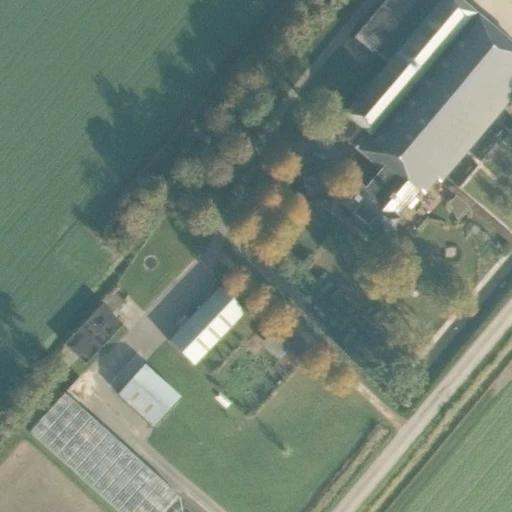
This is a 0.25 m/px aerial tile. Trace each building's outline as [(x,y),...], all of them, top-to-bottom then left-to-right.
[(511,44),(459,0),(386,0),(356,37),(387,63),(331,128),(381,170),(365,189),(356,182),(339,202),(382,238),(399,218),(397,216),(420,188),(425,193),(438,178),(441,181),(511,97),(511,44)] [(334,191),(328,164),(301,171),(308,197),(334,191)] [(219,287),(168,340),(194,365),(245,311),(219,287)] [(64,344),(83,363),(122,324),(103,305),(64,344)] [(280,359),(288,351),(293,346),(275,329),(262,342),(280,359)] [(151,427),(180,397),(146,364),(117,394),(151,427)] [(118,511),(163,511),(177,497),(64,394),(30,432),(118,511)]
